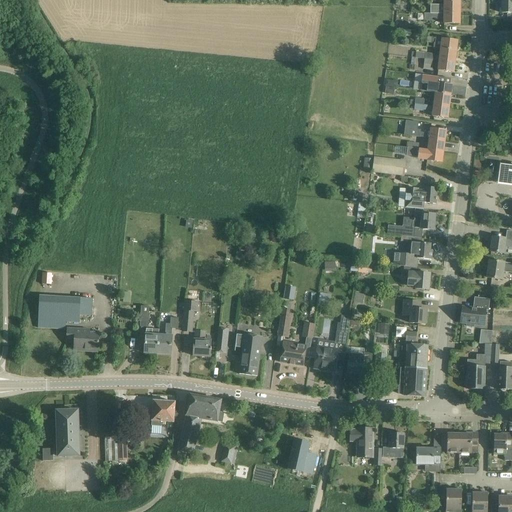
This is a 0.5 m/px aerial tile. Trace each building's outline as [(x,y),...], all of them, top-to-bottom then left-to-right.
[(511,0),(501,0),(502,14),(511,13),(511,0)] [(448,2),(445,2),(444,6),(431,5),(430,14),(460,15),(460,3),(448,2)] [(460,25),(460,15),(430,14),(424,14),(424,21),(432,21),(432,19),(440,19),(444,19),(444,24),(460,25)] [(433,48),(441,49),(456,51),(458,42),(427,38),(427,43),(434,44),(433,48)] [(433,61),(440,61),(455,63),(456,51),(441,49),(440,57),(434,56),(434,55),(416,52),(416,53),(412,52),(411,58),(424,59),(433,61)] [(455,63),(440,61),(438,72),(454,73),(455,63)] [(423,76),(421,91),(436,93),(436,94),(451,96),(452,87),(449,87),(437,85),(438,78),(423,76)] [(394,96),(395,88),(386,87),(385,95),(394,96)] [(436,94),(434,106),(449,108),(451,97),(451,96),(436,94)] [(415,104),(414,110),(424,111),(433,112),(433,117),(448,118),(449,108),(434,106),(424,105),(415,104)] [(430,139),(445,141),(447,132),(431,130),(431,131),(427,131),(426,134),(421,133),(421,130),(418,130),(419,122),(406,121),(404,135),(430,139)] [(430,139),(428,150),(444,152),(445,141),(430,139)] [(444,152),(428,150),(419,149),(408,148),(407,155),(417,156),(416,157),(427,159),(427,161),(443,163),(444,152)] [(372,170),(373,159),(364,159),(363,169),(372,170)] [(395,161),(374,159),(372,173),(394,175),(395,161)] [(511,168),(500,167),(498,183),(511,185),(511,168)] [(415,209),(423,210),(423,203),(424,203),(424,204),(436,205),(437,189),(424,188),(424,191),(419,190),(419,189),(406,188),(404,208),(415,209)] [(359,203),(359,205),(367,205),(367,204),(368,195),(357,194),(356,203),(359,203)] [(387,235),(408,237),(420,238),(421,230),(434,231),(435,214),(423,213),(423,210),(415,209),(414,219),(403,218),(402,227),(388,226),(387,235)] [(493,238),(491,253),(504,255),(505,248),(511,249),(511,232),(507,232),(506,240),(493,238)] [(403,267),(417,268),(418,260),(432,261),(432,251),(430,251),(431,244),(421,243),(422,239),(420,238),(408,237),(408,243),(412,243),(411,256),(395,254),(394,266),(403,267)] [(75,262),(75,273),(96,273),(96,263),(75,262)] [(324,272),(335,272),(335,262),(324,262),(324,272)] [(352,262),(351,271),(358,272),(359,262),(352,262)] [(511,265),(505,265),(505,264),(490,262),(487,279),(502,281),(503,272),(511,273),(511,265)] [(430,275),(417,274),(417,268),(403,267),(403,273),(408,273),(407,287),(416,288),(416,290),(429,291),(430,275)] [(294,301),(296,288),(285,287),(283,299),(294,301)] [(362,305),(365,295),(356,293),(353,303),(362,305)] [(40,296),(38,321),(38,329),(65,330),(65,323),(79,323),(79,316),(91,317),(92,299),(80,298),(40,296)] [(489,312),(490,300),(475,299),(474,309),(463,308),(461,324),(467,325),(467,327),(474,328),(475,326),(484,327),(486,311),(489,312)] [(198,302),(184,301),(182,332),(192,333),(194,311),(197,311),(198,302)] [(426,326),(428,310),(421,310),(421,302),(403,301),(402,316),(410,317),(409,324),(426,326)] [(148,328),(149,307),(141,306),(140,327),(148,328)] [(319,341),(314,368),(335,372),(336,359),(344,361),(350,317),(341,315),(340,324),(337,323),(336,332),(335,332),(334,343),(319,341)] [(279,317),(276,335),(277,335),(282,336),(287,337),(290,319),(288,318),(279,317)] [(166,336),(159,336),(158,354),(171,355),(172,337),(172,331),(172,329),(178,329),(179,318),(170,318),(170,324),(166,324),(166,336)] [(284,343),(280,363),(303,367),(304,357),(308,358),(311,338),(312,338),(314,323),(303,321),(301,336),(305,337),(304,347),(284,343)] [(381,324),(381,325),(378,324),(377,332),(380,332),(380,335),(388,335),(389,325),(381,324)] [(146,335),(145,353),(158,354),(159,336),(159,330),(153,330),(147,329),(146,335)] [(89,334),(89,331),(68,330),(67,342),(75,343),(74,351),(83,352),(83,350),(97,351),(98,335),(89,334)] [(211,341),(205,341),(205,333),(196,332),(195,340),(194,356),(210,357),(211,341)] [(427,370),(428,370),(429,347),(416,346),(417,334),(406,333),(405,347),(402,347),(401,356),(407,357),(407,369),(427,370)] [(228,336),(218,335),(216,352),(226,353),(228,336)] [(235,347),(243,348),(239,375),(257,377),(262,339),(237,335),(235,347)] [(499,346),(491,346),(491,359),(490,365),(490,371),(498,372),(499,346)] [(347,369),(347,371),(348,371),(347,374),(359,375),(358,383),(365,383),(370,384),(371,369),(373,354),(364,353),(363,356),(350,355),(349,363),(348,363),(348,369),(347,369)] [(375,370),(386,371),(387,355),(377,354),(375,370)] [(477,356),(477,361),(468,361),(466,390),(484,390),(485,365),(485,356),(477,356)] [(500,391),(501,393),(505,393),(506,391),(511,391),(511,363),(500,363),(500,369),(499,369),(499,391),(500,391)] [(400,378),(402,378),(426,380),(427,370),(407,369),(400,369),(400,378)] [(426,380),(402,378),(402,386),(398,386),(398,394),(405,395),(405,396),(425,397),(426,380)] [(191,395),(179,450),(194,453),(202,419),(222,423),(224,413),(220,412),(222,402),(191,395)] [(152,422),(152,427),(161,427),(162,425),(166,426),(166,423),(173,423),(175,403),(153,402),(152,422)] [(79,456),(78,411),(57,411),(58,457),(79,456)] [(374,430),(357,430),(357,431),(350,431),(350,442),(357,442),(357,458),(373,458),(374,430)] [(405,434),(390,433),(389,459),(402,459),(403,449),(404,450),(405,434)] [(448,453),(460,454),(460,435),(442,434),(442,443),(442,447),(448,448),(448,453)] [(479,435),(460,435),(460,454),(472,454),(478,454),(478,443),(479,435)] [(511,435),(495,436),(494,454),(505,455),(505,462),(511,461),(511,435)] [(118,438),(105,438),(105,462),(119,462),(118,438)] [(295,440),(288,468),(312,474),(316,458),(307,456),(310,443),(295,440)] [(234,465),(239,445),(225,442),(221,462),(234,465)] [(43,461),(53,461),(53,449),(43,449),(43,461)] [(374,449),(374,466),(382,467),(382,466),(382,459),(382,449),(374,449)] [(434,450),(417,449),(417,465),(425,465),(425,473),(441,473),(441,450),(434,450)] [(416,473),(416,465),(406,465),(405,473),(416,473)] [(337,477),(335,483),(341,486),(343,479),(337,477)] [(441,491),(441,500),(447,500),(446,511),(461,511),(462,491),(447,491),(441,491)] [(472,511),(487,511),(488,494),(473,494),(472,511)] [(511,511),(511,497),(499,497),(498,511),(511,511)]
